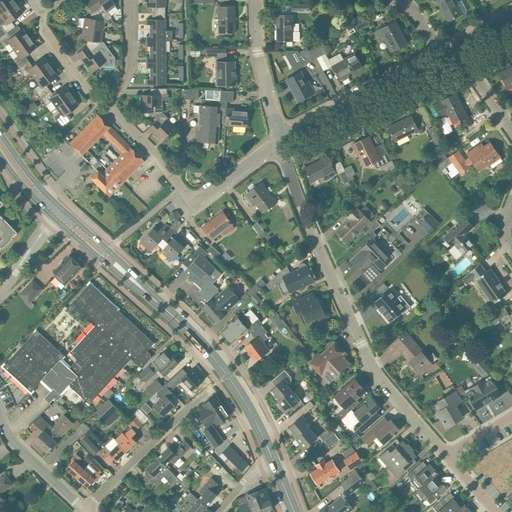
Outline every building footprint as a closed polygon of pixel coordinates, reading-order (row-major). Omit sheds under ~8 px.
[(0,0),(0,15),(16,3),(13,0),(0,0)] [(104,21),(106,22),(90,0),(87,0),(84,3),(91,12),(90,18),(84,17),(83,28),(102,31),(104,21)] [(107,11),(115,5),(111,0),(90,0),(106,22),(111,18),(107,11)] [(165,7),(164,0),(148,0),(149,1),(146,1),(146,7),(152,7),(152,13),(165,13),(164,7),(165,7)] [(448,21),(462,14),(454,0),(436,0),(443,11),(442,12),(443,12),(448,21),(447,21),(448,21)] [(0,15),(0,26),(1,28),(0,28),(0,34),(1,36),(7,32),(15,27),(11,21),(23,13),(16,3),(0,15)] [(218,33),(234,33),(234,32),(234,22),(234,21),(234,7),(218,7),(218,33)] [(165,19),(165,13),(152,13),(152,19),(146,19),(146,25),(149,25),(149,30),(165,30),(165,19)] [(300,32),(293,32),(293,14),(277,15),(277,30),(277,40),(277,41),(293,40),(300,41),(300,32)] [(359,31),(361,30),(370,26),(364,15),(353,21),(359,31)] [(388,39),(393,50),(390,51),(391,52),(408,43),(396,21),(376,31),(382,42),(388,39)] [(29,38),(22,28),(11,37),(7,32),(1,36),(0,36),(0,42),(3,48),(9,44),(13,50),(29,38)] [(101,41),(102,31),(83,28),(81,39),(87,40),(86,46),(76,53),(80,58),(103,42),(101,41)] [(165,41),(165,35),(165,30),(149,30),(149,36),(146,36),(146,41),(165,41)] [(25,56),(36,47),(29,38),(13,50),(17,56),(12,59),(18,68),(28,61),(25,56)] [(192,44),(196,48),(200,42),(196,39),(192,44)] [(165,52),(165,47),(165,41),(146,41),(146,46),(149,46),(149,52),(165,52)] [(103,42),(80,58),(90,72),(101,64),(103,66),(115,66),(115,65),(115,60),(115,57),(103,42)] [(317,59),(329,52),(323,42),(311,48),(316,56),(317,59)] [(317,59),(316,56),(311,48),(299,54),(305,65),(317,59)] [(200,49),(189,49),(189,57),(200,57),(200,55),(200,49)] [(226,49),(206,49),(206,55),(206,56),(216,56),(216,61),(216,85),(219,85),(229,85),(229,86),(231,86),(231,85),(235,85),(235,76),(234,76),(234,61),(225,61),(225,56),(226,56),(226,49)] [(165,62),(165,59),(165,52),(149,52),(149,57),(146,57),(146,63),(165,62)] [(340,53),(329,59),(332,65),(332,66),(340,80),(344,81),(349,79),(349,75),(349,74),(363,67),(355,53),(343,59),(340,53)] [(34,78),(50,67),(44,57),(32,66),(28,61),(18,68),(25,76),(30,72),(34,78)] [(165,73),(165,72),(165,62),(146,63),(146,68),(149,68),(149,73),(165,73)] [(511,66),(500,72),(508,89),(511,87),(511,66)] [(46,85),(57,76),(50,67),(34,78),(39,84),(33,88),(40,97),(49,90),(46,85)] [(315,92),(312,94),(300,72),(286,80),(298,102),(315,93),(315,92)] [(146,84),(165,84),(165,73),(149,73),(149,79),(146,79),(146,84)] [(56,107),(72,95),(65,86),(53,95),(49,90),(40,97),(46,105),(51,101),(56,107)] [(168,100),(168,95),(167,95),(167,88),(160,88),(160,94),(140,95),(141,112),(148,112),(148,118),(162,113),(162,112),(162,105),(160,105),(160,101),(168,100)] [(180,95),(180,98),(181,98),(189,99),(190,99),(197,99),(198,89),(190,89),(181,89),(180,95)] [(453,124),(468,117),(468,116),(467,116),(463,107),(456,94),(442,101),(433,106),(439,118),(448,113),(453,124)] [(67,113),(79,105),(72,95),(56,107),(60,113),(55,117),(61,126),(71,119),(67,113)] [(218,126),(218,122),(219,108),(219,102),(219,100),(205,99),(204,105),(200,105),(198,125),(218,126)] [(28,105),(23,109),(24,110),(27,115),(32,110),(28,105)] [(246,126),(247,110),(226,108),(219,108),(218,122),(225,123),(225,125),(246,126)] [(167,119),(168,118),(162,113),(148,118),(153,123),(147,128),(160,141),(174,127),(167,119)] [(92,121),(104,133),(109,127),(98,115),(92,121)] [(388,126),(395,141),(418,130),(411,115),(398,122),(397,122),(389,127),(388,126)] [(103,133),(104,133),(92,121),(86,127),(98,138),(103,133)] [(217,142),(218,126),(198,125),(197,141),(217,142)] [(92,144),(98,138),(86,127),(81,132),(92,144)] [(104,133),(103,133),(109,140),(116,133),(109,127),(104,133)] [(436,144),(441,142),(434,127),(428,129),(436,144)] [(60,132),(54,138),(59,142),(62,138),(63,137),(64,135),(60,132)] [(86,150),(92,144),(81,132),(75,138),(86,150)] [(369,136),(352,145),(358,157),(361,155),(366,165),(374,161),(377,168),(392,160),(384,143),(383,143),(383,144),(385,146),(376,150),(375,147),(369,136)] [(120,137),(113,143),(123,152),(128,147),(129,146),(120,137)] [(81,155),(86,150),(75,138),(69,144),(81,155)] [(448,158),(438,166),(445,173),(446,175),(449,173),(445,168),(452,162),(461,175),(471,167),(470,165),(474,163),(479,170),(489,163),(490,165),(492,168),(503,161),(501,158),(490,142),(482,148),(480,145),(467,153),(469,157),(465,160),(458,150),(447,158),(448,158)] [(128,147),(123,152),(138,167),(144,161),(129,146),(128,147)] [(123,152),(118,157),(133,172),(138,167),(123,152)] [(448,158),(447,158),(444,153),(434,161),(438,166),(448,158)] [(312,182),(335,171),(328,156),(315,163),(314,162),(314,163),(305,167),(304,167),(312,182)] [(118,157),(112,163),(127,178),(133,172),(118,157)] [(98,160),(92,166),(95,169),(101,163),(98,160)] [(107,168),(122,183),(127,178),(112,163),(107,168)] [(345,170),(349,177),(355,174),(351,165),(344,168),(345,170)] [(90,178),(109,196),(122,183),(107,168),(102,173),(100,171),(98,172),(97,171),(90,178)] [(339,173),(345,184),(350,181),(345,170),(339,173)] [(406,180),(399,186),(405,192),(412,186),(406,180)] [(264,212),(276,202),(261,182),(246,194),(249,192),(264,212)] [(0,247),(1,248),(12,238),(11,238),(10,237),(16,232),(0,214),(0,205),(3,203),(0,200),(0,247)] [(385,210),(387,208),(388,204),(385,202),(382,201),(379,204),(379,207),(381,210),(385,210)] [(347,242),(375,215),(366,205),(361,210),(356,205),(346,216),(350,220),(337,232),(347,242)] [(214,218),(202,227),(212,239),(223,231),(232,224),(223,211),(222,211),(223,212),(215,218),(214,217),(214,218)] [(452,218),(457,222),(463,216),(459,212),(452,218)] [(418,223),(429,234),(440,224),(430,213),(418,223)] [(464,254),(474,245),(465,234),(473,226),(465,218),(444,237),(452,246),(454,244),(464,254)] [(257,221),(252,225),(260,235),(264,231),(257,221)] [(153,228),(141,241),(152,251),(158,244),(164,249),(169,243),(162,237),(170,227),(165,223),(157,232),(153,228)] [(447,224),(440,232),(443,236),(451,229),(447,224)] [(161,251),(172,261),(188,243),(181,237),(178,241),(171,236),(175,232),(170,227),(162,237),(169,243),(164,249),(161,251)] [(382,273),(380,271),(392,258),(393,256),(381,243),(380,244),(373,237),(361,248),(362,249),(350,261),(357,268),(369,256),(375,262),(373,264),(372,263),(362,273),(364,271),(373,280),(371,282),(371,283),(382,273)] [(191,253),(182,263),(193,272),(190,276),(189,277),(202,289),(205,292),(213,284),(221,274),(215,268),(216,268),(204,258),(208,253),(205,251),(200,246),(198,244),(194,248),(196,250),(192,254),(191,253)] [(216,258),(220,253),(212,245),(207,249),(216,258)] [(424,255),(423,254),(419,249),(413,255),(418,260),(424,255)] [(219,258),(226,264),(232,258),(225,251),(219,258)] [(66,284),(82,267),(70,255),(64,261),(63,260),(63,259),(59,263),(59,264),(60,263),(61,264),(54,272),(57,275),(55,277),(61,283),(63,281),(66,284)] [(494,302),(507,294),(498,281),(499,281),(491,269),(486,272),(480,263),(462,278),(467,284),(475,277),(494,302)] [(267,284),(266,285),(270,289),(283,278),(289,292),(314,281),(307,266),(291,274),(287,265),(279,272),(267,283),(267,284)] [(232,273),(227,278),(230,282),(235,277),(232,273)] [(256,283),(246,292),(251,298),(266,284),(267,284),(262,278),(256,283)] [(19,294),(29,303),(43,289),(33,280),(19,294)] [(84,309),(97,294),(94,291),(96,288),(90,283),(76,299),(81,303),(79,305),(84,309)] [(205,292),(202,289),(198,293),(207,301),(218,288),(213,284),(205,292)] [(226,311),(239,300),(240,299),(239,298),(229,286),(215,298),(214,298),(202,308),(207,313),(206,314),(215,324),(228,313),(226,311)] [(391,288),(375,303),(390,322),(401,312),(403,314),(411,307),(401,295),(398,297),(391,288)] [(313,293),(292,302),(298,315),(299,314),(303,312),(307,322),(308,323),(316,319),(316,321),(330,315),(325,304),(322,305),(319,298),(318,297),(316,298),(313,293)] [(94,316),(107,303),(109,300),(103,294),(101,297),(97,294),(84,309),(88,312),(89,311),(94,316)] [(88,312),(84,309),(79,305),(81,303),(76,299),(67,308),(77,318),(83,312),(96,324),(112,338),(107,344),(108,345),(105,349),(103,348),(98,353),(100,355),(96,359),(93,363),(91,362),(86,367),(78,359),(70,368),(61,360),(50,371),(45,367),(44,368),(40,364),(36,360),(37,359),(32,354),(35,351),(25,342),(22,346),(28,351),(24,356),(27,359),(33,364),(34,363),(38,366),(42,370),(40,371),(46,376),(42,380),(52,389),(45,397),(46,397),(46,396),(51,401),(49,403),(50,403),(55,398),(58,401),(63,395),(61,393),(69,385),(75,379),(80,383),(83,380),(88,375),(86,374),(90,370),(93,366),(95,367),(100,362),(105,357),(103,356),(107,351),(111,348),(112,349),(117,343),(133,357),(132,358),(136,362),(138,360),(134,356),(135,354),(130,350),(125,345),(124,346),(120,343),(116,339),(117,338),(112,333),(111,334),(107,330),(108,329),(103,325),(98,319),(96,321),(93,317),(94,316),(89,311),(88,312)] [(103,325),(117,309),(118,308),(112,303),(110,305),(107,303),(94,316),(93,317),(96,321),(98,319),(103,325)] [(420,317),(425,323),(435,314),(430,308),(420,317)] [(494,314),(494,315),(498,321),(509,314),(504,308),(494,314)] [(112,333),(124,320),(121,317),(123,314),(117,309),(103,325),(108,329),(107,330),(111,334),(112,333)] [(238,316),(222,330),(232,342),(247,329),(252,334),(261,325),(262,325),(269,319),(267,317),(260,323),(257,320),(259,319),(251,309),(245,314),(244,312),(238,317),(238,316)] [(270,318),(280,330),(287,325),(276,312),(270,318)] [(485,321),(489,327),(498,321),(494,315),(485,321)] [(120,343),(133,328),(130,325),(132,323),(126,317),(124,320),(112,333),(117,338),(116,339),(120,343)] [(90,336),(103,348),(105,349),(108,345),(107,344),(112,338),(96,324),(90,330),(93,333),(90,336)] [(256,339),(246,347),(256,360),(269,350),(263,342),(260,337),(265,333),(267,332),(262,325),(261,325),(252,334),(256,339)] [(130,350),(145,334),(139,329),(136,331),(133,328),(120,343),(124,346),(125,345),(130,350)] [(422,376),(421,374),(432,364),(420,350),(421,349),(406,331),(393,342),(410,362),(422,376)] [(40,333),(38,336),(35,332),(25,342),(35,351),(46,338),(40,333)] [(103,348),(90,336),(88,333),(82,340),(84,342),(82,345),(96,359),(100,355),(98,353),(103,348)] [(152,345),(151,345),(148,342),(151,340),(145,334),(130,350),(135,354),(134,356),(138,360),(136,362),(139,366),(141,367),(142,368),(145,365),(152,357),(151,357),(150,353),(147,350),(152,345)] [(40,364),(53,349),(50,346),(52,344),(46,338),(35,351),(32,354),(37,359),(36,360),(40,364)] [(341,355),(344,352),(335,341),(320,355),(322,356),(316,361),(326,371),(322,375),(329,383),(333,379),(350,363),(341,355)] [(111,348),(107,351),(122,365),(124,362),(127,364),(132,358),(133,357),(117,343),(112,349),(111,348)] [(93,363),(96,359),(82,345),(79,348),(76,346),(71,352),(78,359),(86,367),(91,362),(93,363)] [(13,375),(27,359),(24,356),(28,351),(22,346),(6,364),(9,367),(7,369),(13,375)] [(296,349),(299,355),(304,353),(302,346),(296,349)] [(50,371),(61,360),(65,355),(59,350),(56,352),(53,349),(40,364),(44,368),(45,367),(50,371)] [(105,357),(100,362),(115,376),(121,370),(119,368),(122,365),(107,351),(103,356),(105,357)] [(165,375),(178,363),(172,356),(171,357),(165,351),(140,374),(146,381),(159,369),(165,375)] [(304,357),(299,363),(302,366),(308,361),(304,357)] [(24,381),(38,366),(34,363),(33,364),(27,359),(13,375),(19,380),(21,378),(24,381)] [(481,359),(475,366),(485,376),(491,370),(481,359)] [(93,366),(90,370),(105,383),(107,380),(110,382),(115,376),(100,362),(95,367),(93,366)] [(31,392),(42,380),(46,376),(40,371),(42,370),(38,366),(24,381),(27,384),(25,386),(31,392)] [(192,391),(204,380),(193,368),(188,373),(183,368),(165,384),(166,385),(172,391),(183,381),(192,391)] [(287,384),(289,383),(291,381),(292,377),(285,369),(271,381),(276,386),(272,390),(276,395),(274,397),(278,401),(292,390),(287,384)] [(88,375),(83,380),(98,394),(104,388),(102,386),(105,383),(90,370),(86,374),(88,375)] [(472,389),(467,392),(477,409),(501,395),(491,378),(486,381),(484,378),(470,386),(472,389)] [(75,379),(69,385),(87,402),(90,399),(92,401),(98,394),(83,380),(80,383),(75,379)] [(157,379),(144,390),(151,397),(164,386),(157,379)] [(351,403),(365,390),(361,385),(362,382),(359,379),(356,379),(355,379),(336,395),(345,407),(340,411),(344,416),(355,407),(351,403)] [(161,397),(154,405),(164,415),(175,405),(169,398),(174,393),(172,391),(166,385),(158,394),(161,397)] [(462,385),(457,388),(461,395),(466,392),(462,385)] [(291,407),(295,412),(300,409),(304,405),(292,390),(278,401),(283,406),(281,408),(285,413),(291,407)] [(446,427),(463,417),(456,406),(462,402),(456,390),(437,401),(442,410),(437,413),(446,427)] [(200,411),(197,413),(206,427),(215,421),(217,424),(218,424),(230,415),(217,395),(203,404),(204,404),(198,408),(200,411)] [(352,409),(347,414),(356,424),(362,432),(379,417),(375,412),(377,410),(380,407),(375,401),(375,402),(371,398),(372,398),(371,397),(354,412),(352,409)] [(95,413),(103,422),(118,409),(109,400),(95,413)] [(310,400),(304,405),(300,409),(305,414),(314,406),(310,400)] [(133,414),(143,424),(150,418),(140,407),(133,414)] [(137,430),(143,424),(133,414),(127,419),(137,430)] [(35,440),(48,451),(56,442),(54,441),(60,435),(62,436),(73,423),(64,415),(53,428),(50,425),(35,440)] [(296,439),(310,428),(305,422),(307,420),(303,415),(290,427),(294,432),(292,434),(296,439)] [(38,427),(45,420),(40,416),(33,423),(38,427)] [(383,444),(387,441),(395,434),(395,435),(396,433),(395,432),(399,429),(391,420),(388,423),(383,417),(361,436),(369,445),(377,437),(383,444)] [(212,426),(204,431),(215,448),(223,442),(214,428),(212,426)] [(119,444),(119,443),(127,451),(137,441),(132,437),(136,432),(132,427),(126,433),(124,431),(115,440),(119,444)] [(329,427),(319,436),(324,441),(334,433),(329,427)] [(298,445),(302,450),(318,437),(310,428),(296,439),(300,444),(298,445)] [(361,436),(357,432),(350,438),(353,442),(361,436)] [(86,435),(80,441),(85,447),(91,441),(86,435)] [(388,466),(411,446),(408,443),(410,442),(406,437),(400,442),(400,443),(391,451),(388,448),(379,456),(388,466)] [(116,461),(127,451),(119,443),(119,444),(111,452),(109,450),(103,456),(107,461),(112,456),(116,461)] [(186,452),(180,445),(173,451),(169,447),(158,458),(165,465),(166,465),(171,460),(174,464),(186,452)] [(229,446),(223,453),(243,471),(249,464),(229,446)] [(341,452),(344,457),(355,451),(352,446),(341,452)] [(414,458),(420,453),(416,448),(414,450),(411,446),(388,466),(397,477),(406,469),(404,466),(413,458),(414,458)] [(346,458),(344,460),(349,469),(356,465),(362,461),(356,452),(346,458)] [(83,458),(89,463),(94,458),(88,453),(83,458)] [(77,477),(84,470),(77,463),(81,458),(76,454),(70,460),(72,462),(66,468),(77,477)] [(84,470),(77,477),(87,487),(93,480),(95,482),(101,476),(99,473),(104,468),(95,458),(89,464),(84,470)] [(182,482),(166,465),(165,465),(158,458),(146,468),(151,473),(144,479),(150,486),(152,487),(164,476),(176,489),(182,482)] [(317,483),(318,484),(340,471),(332,459),(326,463),(324,460),(315,465),(317,468),(311,472),(314,477),(313,478),(316,484),(317,483)] [(410,481),(418,490),(437,473),(429,464),(427,466),(423,461),(407,474),(412,479),(410,481)] [(367,483),(361,475),(357,471),(341,483),(350,494),(365,482),(367,483)] [(367,483),(371,480),(366,472),(361,475),(367,483)] [(437,498),(447,489),(443,483),(441,485),(434,477),(438,473),(437,473),(418,490),(426,499),(430,504),(437,498)] [(0,511),(9,505),(1,493),(13,484),(6,475),(0,479),(0,511)] [(212,490),(218,483),(211,478),(200,490),(203,493),(198,499),(207,506),(217,494),(212,490)] [(373,491),(377,488),(371,480),(367,483),(373,491)] [(89,488),(94,493),(98,489),(94,484),(89,488)] [(247,495),(237,499),(242,511),(263,511),(273,508),(270,499),(267,500),(263,489),(247,495)] [(455,511),(464,504),(461,507),(453,499),(455,498),(450,492),(433,507),(437,511),(455,511)] [(198,499),(191,493),(186,499),(189,502),(181,511),(201,511),(207,506),(198,499)] [(319,511),(346,511),(351,508),(341,497),(328,507),(328,506),(319,511)]
